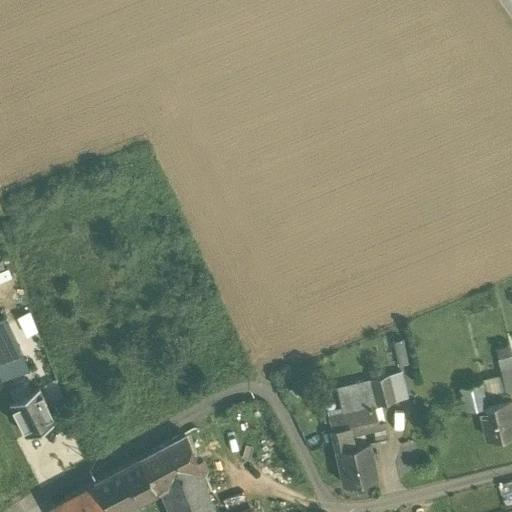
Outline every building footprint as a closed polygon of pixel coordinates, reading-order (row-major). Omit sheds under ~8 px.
[(27,336),(13,308),(2,313),(16,342),(27,336)] [(16,342),(2,313),(0,314),(0,374),(1,376),(13,370),(14,371),(28,364),(16,342)] [(398,357),(398,334),(391,334),(390,357),(398,357)] [(511,351),(499,355),(504,372),(507,388),(511,387),(511,386),(511,351)] [(28,364),(14,371),(19,382),(24,391),(8,399),(24,431),(54,417),(28,364)] [(398,367),(385,371),(391,396),(404,393),(398,367)] [(1,376),(0,376),(0,383),(4,390),(19,382),(14,371),(13,370),(1,376)] [(385,371),(371,374),(377,399),(391,396),(385,371)] [(504,372),(483,377),(488,400),(511,393),(511,391),(511,387),(507,388),(504,372)] [(311,384),(300,374),(289,387),(301,397),(311,384)] [(371,374),(335,383),(341,410),(343,409),(347,429),(373,424),(383,421),(382,416),(376,417),(373,403),(377,402),(377,399),(371,374)] [(483,377),(462,382),(467,405),(481,402),(481,401),(488,400),(483,377)] [(19,382),(4,390),(8,399),(24,391),(19,382)] [(511,393),(488,400),(481,401),(481,402),(489,435),(511,428),(511,393)] [(341,410),(326,413),(334,445),(350,442),(347,429),(343,409),(341,410)] [(383,421),(373,424),(376,436),(386,434),(383,421)] [(195,461),(183,430),(152,447),(165,480),(162,482),(171,503),(206,489),(199,470),(205,467),(202,458),(195,461)] [(350,442),(334,445),(342,480),(375,473),(371,454),(375,453),(374,447),(369,448),(367,438),(350,442)] [(152,447),(93,478),(109,508),(111,511),(114,511),(122,508),(148,495),(151,492),(152,489),(152,486),(165,480),(152,447)] [(511,476),(500,480),(506,505),(511,502),(511,476)] [(93,478),(50,501),(55,511),(101,511),(104,511),(109,508),(93,478)] [(215,511),(206,489),(171,503),(174,511),(215,511)]
